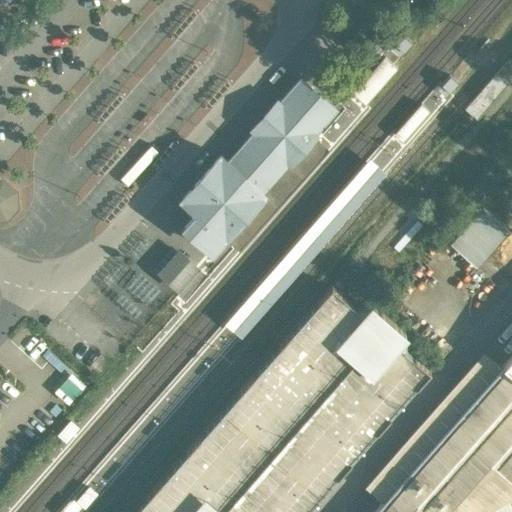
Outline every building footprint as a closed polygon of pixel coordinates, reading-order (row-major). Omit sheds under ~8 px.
[(195,15),(191,11),(170,35),(175,38),(195,15)] [(403,36),(394,45),(398,49),(402,52),(410,43),(403,36)] [(356,89),(362,94),(369,100),(396,68),(384,58),(356,89)] [(197,67),(193,63),(172,87),(176,91),(197,67)] [(495,73),(464,108),(476,118),(506,83),(495,73)] [(449,76),(442,85),(445,88),(449,91),(456,82),(449,76)] [(300,80),(279,104),(276,102),(253,129),(255,131),(241,147),(227,163),(220,156),(182,198),(190,205),(198,212),(184,227),(195,237),(196,236),(211,249),(221,238),(223,237),(261,194),(258,191),(287,159),(289,161),(313,135),(311,133),(332,109),(300,80)] [(229,84),(225,81),(205,105),(209,108),(229,84)] [(121,98),(117,94),(97,118),(101,122),(121,98)] [(398,139),(402,142),(406,137),(430,111),(422,104),(396,132),(393,135),(398,139)] [(328,148),(313,135),(289,161),(287,159),(258,191),(261,194),(223,237),(238,250),(328,148)] [(173,149),(169,145),(148,169),(152,173),(173,149)] [(122,152),(118,148),(97,172),(101,176),(122,152)] [(1,182),(0,182),(0,218),(4,218),(14,207),(13,193),(1,182)] [(128,200),(123,196),(103,220),(107,224),(128,200)] [(508,227),(482,205),(450,243),(475,265),(508,227)] [(196,268),(179,252),(160,273),(177,289),(196,268)] [(331,285),(133,511),(307,511),(430,372),(401,349),(410,338),(373,305),(355,307),(331,285)] [(511,376),(503,368),(485,350),(365,485),(385,501),(376,511),(493,511),(511,502),(511,376)] [(511,357),(503,368),(511,376),(511,357)] [(511,511),(511,502),(493,511),(511,511)]
